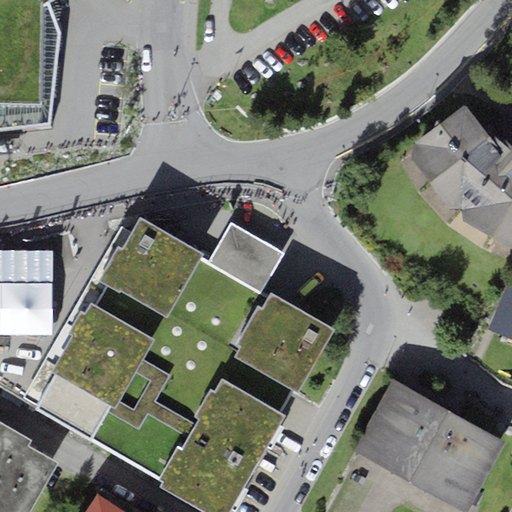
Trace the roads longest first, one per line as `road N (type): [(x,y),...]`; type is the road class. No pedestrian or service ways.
road 1 (residential): [(279,157),(366,124),(405,97),(504,0)]
road 2 (residential): [(374,318),(364,369),(282,511)]
road 3 (residential): [(279,157),(362,276),(374,318)]
road 4 (unknown): [(156,511),(0,411)]
road 5 (residential): [(0,208),(179,174)]
road 6 (residential): [(179,174),(159,0)]
road 7 (residential): [(374,318),(511,400)]
